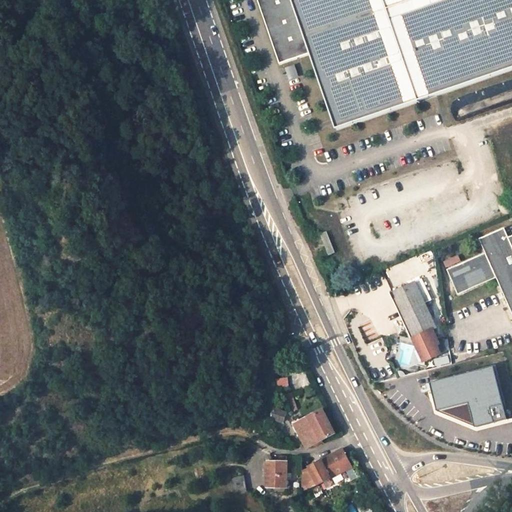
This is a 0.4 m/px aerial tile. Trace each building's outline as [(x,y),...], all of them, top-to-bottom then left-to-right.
[(257,0),(278,62),(282,60),(262,0),(257,0)] [(511,0),(262,0),(282,60),(278,62),(279,64),(310,53),(336,129),(511,68),(511,0)] [(288,79),(300,76),(296,64),(285,68),(288,79)] [(478,238),(484,253),(446,270),(457,294),(495,277),(511,314),(511,234),(508,236),(504,228),(478,238)] [(328,255),(336,252),(329,231),(321,233),(328,255)] [(419,280),(392,292),(424,361),(440,354),(436,345),(440,344),(433,329),(436,327),(418,287),(422,286),(419,280)] [(369,351),(375,362),(384,358),(378,346),(369,351)] [(439,410),(471,403),(476,426),(511,418),(499,365),(432,380),(439,410)] [(448,375),(448,367),(431,368),(431,376),(448,375)] [(274,379),(275,388),(289,387),(288,378),(274,379)] [(402,384),(391,397),(403,408),(415,395),(402,384)] [(293,397),(286,399),(290,412),(296,410),(293,397)] [(280,405),(275,404),(270,419),(285,424),(289,412),(279,409),(280,405)] [(324,409),(296,424),(309,447),(337,434),(324,409)] [(352,467),(343,450),(309,467),(318,485),(352,467)] [(286,460),(264,460),(264,487),(286,487),(286,460)] [(309,467),(302,470),(302,491),(318,485),(309,467)] [(355,468),(347,472),(352,482),(359,479),(355,468)] [(243,476),(228,479),(231,492),(245,490),(243,476)]
